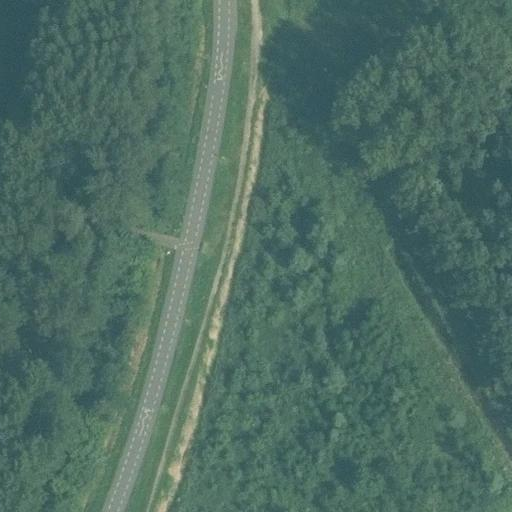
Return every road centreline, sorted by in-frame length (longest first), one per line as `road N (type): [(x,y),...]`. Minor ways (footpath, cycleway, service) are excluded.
road 1 (unknown): [(147,511),(227,253),(259,31)]
road 2 (unclassified): [(190,248),(113,511)]
road 3 (unclassified): [(190,248),(224,0)]
